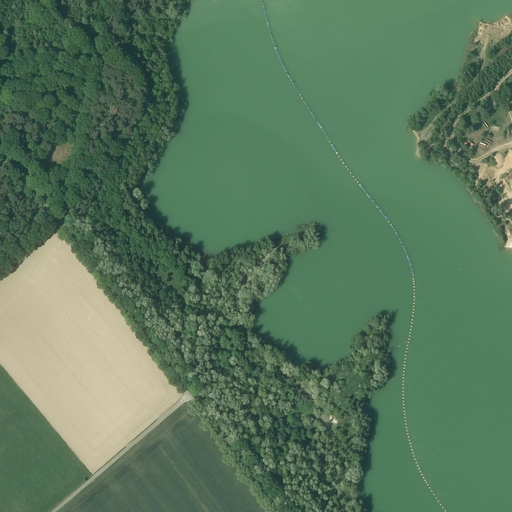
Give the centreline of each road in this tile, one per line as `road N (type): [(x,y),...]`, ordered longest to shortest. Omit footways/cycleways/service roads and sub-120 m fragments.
road 1 (track): [(313,232),(267,256),(236,313),(248,343),(321,410),(342,511)]
road 2 (unclassified): [(189,394),(0,155)]
road 3 (unclassified): [(50,511),(189,394)]
road 4 (unclassified): [(277,511),(189,394)]
road 5 (track): [(511,52),(499,56),(420,139)]
